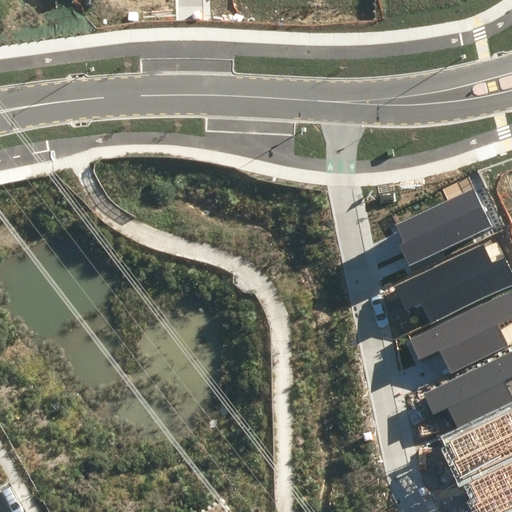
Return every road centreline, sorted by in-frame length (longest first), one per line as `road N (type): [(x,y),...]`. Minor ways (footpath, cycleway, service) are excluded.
road 1 (residential): [(424,511),(402,473),(347,213),(343,102)]
road 2 (residential): [(0,117),(195,94)]
road 3 (residential): [(343,102),(511,80)]
road 4 (residential): [(195,94),(343,102)]
